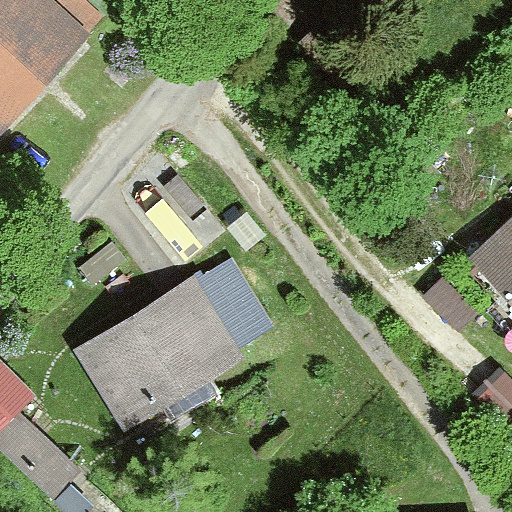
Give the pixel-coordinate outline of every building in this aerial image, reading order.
[(0,0),(0,154),(96,58),(36,0),(0,0)] [(511,227),(467,269),(511,316),(511,227)] [(254,392),(198,291),(79,356),(135,458),(254,392)] [(44,411),(1,369),(0,370),(0,455),(29,426),(44,411)] [(29,426),(0,455),(0,461),(52,511),(79,511),(98,493),(29,426)]
